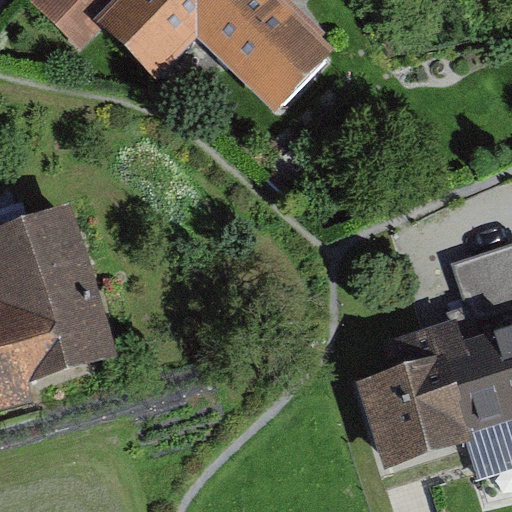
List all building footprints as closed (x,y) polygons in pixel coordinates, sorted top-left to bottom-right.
[(104,0),(53,0),(39,16),(67,41),(90,15),(99,23),(109,13),(100,4),(104,0)] [(266,0),(122,0),(95,27),(157,88),(201,45),(270,114),(325,59),(266,0)] [(70,219),(0,240),(0,312),(24,388),(114,360),(70,219)] [(0,408),(27,400),(24,388),(0,312),(0,408)] [(511,326),(463,341),(457,322),(433,329),(469,451),(475,471),(511,460),(511,326)] [(406,375),(361,388),(387,475),(469,451),(433,329),(396,341),(406,375)]
